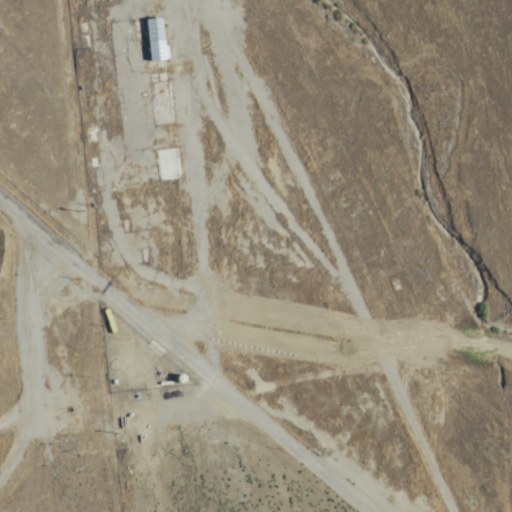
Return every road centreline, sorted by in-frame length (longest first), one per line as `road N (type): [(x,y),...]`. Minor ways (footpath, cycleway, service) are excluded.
road 1 (residential): [(364,511),(98,296),(0,202)]
road 2 (residential): [(0,480),(24,409),(27,292),(47,244)]
